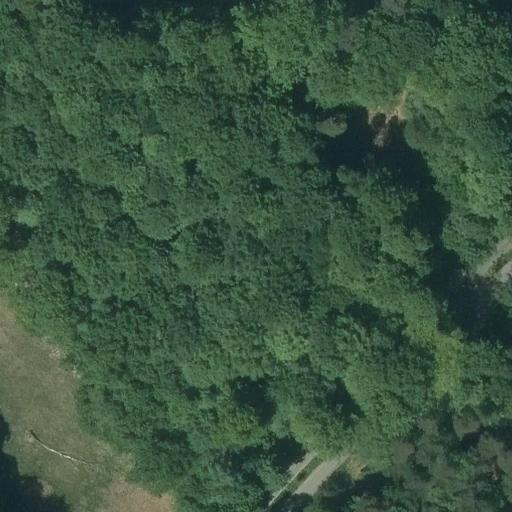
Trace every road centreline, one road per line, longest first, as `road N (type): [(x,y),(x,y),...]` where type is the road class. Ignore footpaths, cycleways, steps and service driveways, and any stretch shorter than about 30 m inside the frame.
road 1 (track): [(248,0),(261,41),(292,89),(314,163),(341,203),(419,246),(484,297)]
road 2 (unclassified): [(511,239),(463,278),(255,511)]
road 3 (unclassified): [(285,511),(511,269)]
